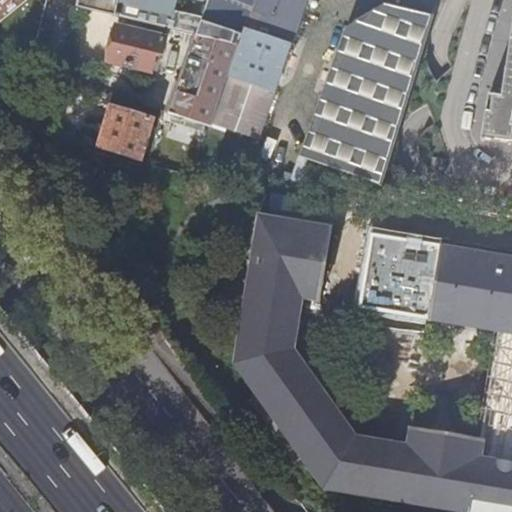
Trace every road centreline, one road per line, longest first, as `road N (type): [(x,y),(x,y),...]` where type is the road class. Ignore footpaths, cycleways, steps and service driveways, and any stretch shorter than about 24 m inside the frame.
road 1 (residential): [(0,235),(222,511)]
road 2 (residential): [(511,173),(478,168),(457,152),(448,120),(481,0)]
road 3 (trunk): [(100,511),(0,389)]
